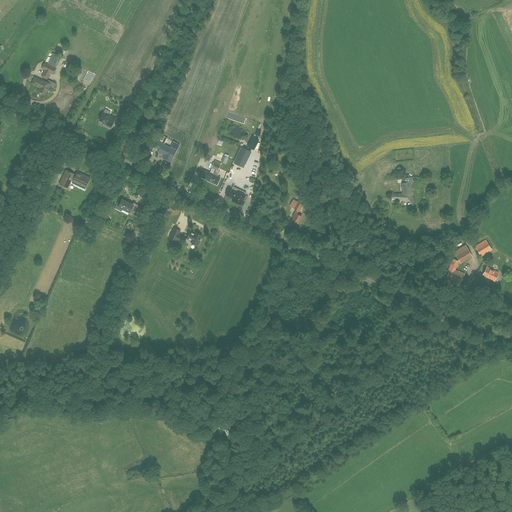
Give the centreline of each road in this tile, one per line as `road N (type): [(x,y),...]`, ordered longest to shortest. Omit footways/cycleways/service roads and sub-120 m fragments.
road 1 (tertiary): [(511,335),(396,294),(0,99)]
road 2 (track): [(368,379),(192,511)]
road 3 (track): [(368,379),(291,339),(357,275)]
